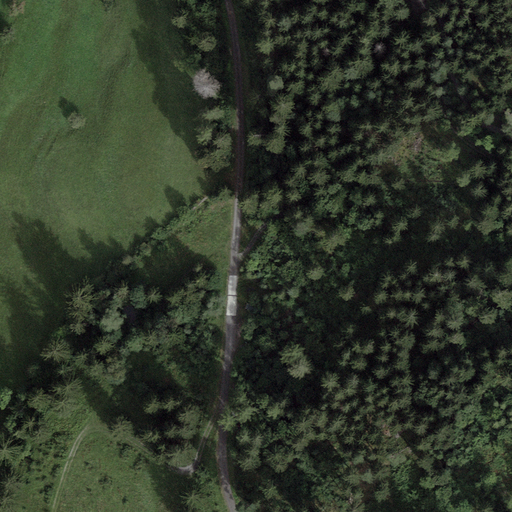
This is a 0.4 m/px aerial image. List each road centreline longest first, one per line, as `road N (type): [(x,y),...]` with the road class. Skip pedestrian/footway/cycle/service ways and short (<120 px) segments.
road 1 (track): [(232,511),(220,480),(241,123),(225,0)]
road 2 (track): [(56,511),(94,420),(190,477),(225,387)]
road 3 (track): [(241,217),(327,124),(416,3)]
road 4 (track): [(416,3),(441,111),(474,148),(511,170)]
road 5 (track): [(511,140),(467,108),(438,13),(416,3)]
